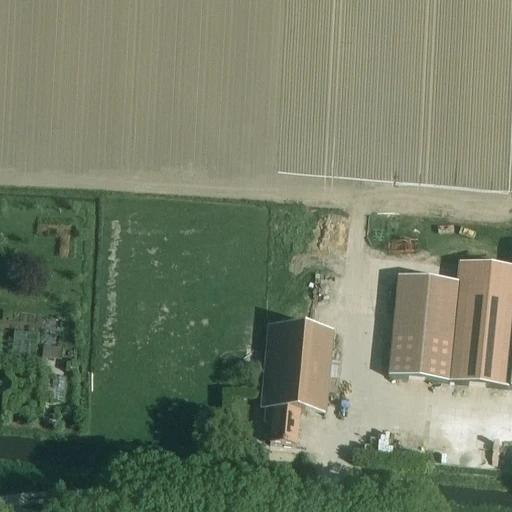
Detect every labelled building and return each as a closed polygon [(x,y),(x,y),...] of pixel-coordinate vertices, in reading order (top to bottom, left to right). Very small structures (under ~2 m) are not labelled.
[(448,384),(507,390),(511,337),(511,266),(460,262),(459,267),(458,284),(448,384)] [(399,279),(389,379),(448,384),(458,284),(399,279)] [(326,417),(328,394),(337,395),(340,364),(331,363),(333,335),(269,329),(262,410),(265,410),(264,424),(272,425),(270,446),(296,448),(299,414),(326,417)] [(13,333),(10,357),(35,359),(37,336),(13,333)] [(43,347),(42,358),(61,361),(63,349),(43,347)] [(65,381),(53,380),(51,402),(63,403),(65,381)]
